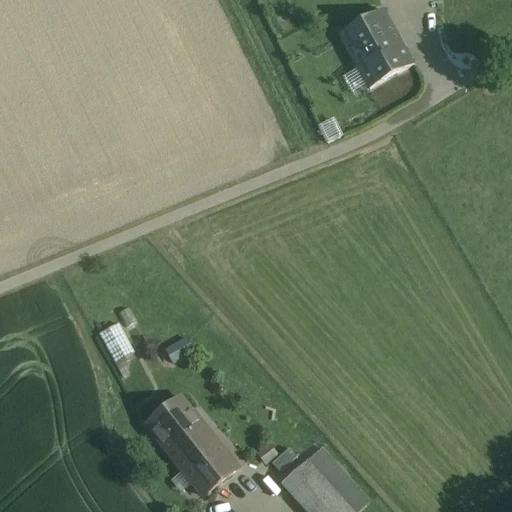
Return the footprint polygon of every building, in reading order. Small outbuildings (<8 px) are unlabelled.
[(384,15),(341,38),(368,88),(411,65),(384,15)] [(102,334),(117,365),(138,354),(124,324),(102,334)] [(176,364),(197,355),(190,339),(169,349),(176,364)] [(184,400),(145,430),(198,499),(237,469),(184,400)] [(291,447),(278,466),(288,473),(301,454),(291,447)] [(321,451),(282,486),(305,511),(359,511),(369,504),(321,451)]
